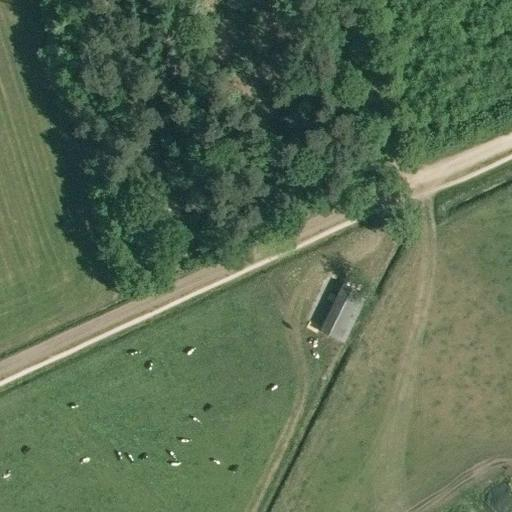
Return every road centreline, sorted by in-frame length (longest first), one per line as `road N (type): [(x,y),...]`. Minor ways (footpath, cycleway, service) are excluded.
road 1 (track): [(0,371),(402,186)]
road 2 (unclassified): [(402,186),(348,0)]
road 3 (track): [(402,186),(511,137)]
